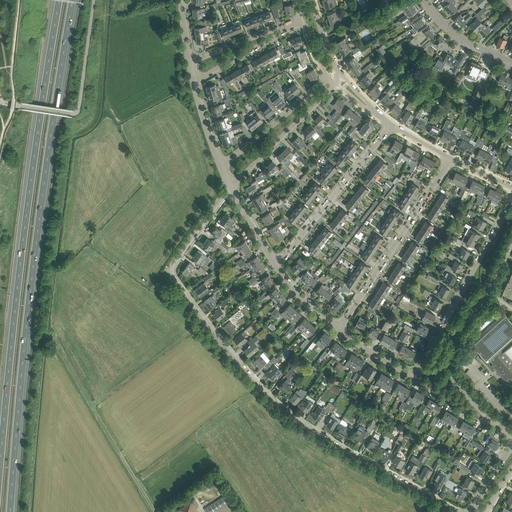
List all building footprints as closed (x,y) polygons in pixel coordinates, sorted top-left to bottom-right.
[(454,0),(446,0),(444,2),(446,5),(444,7),(450,14),(457,8),(454,4),(455,1),(454,0)] [(498,0),(506,9),(510,5),(505,0),(498,0)] [(408,16),(417,10),(411,1),(402,7),(406,14),(398,19),(399,20),(395,23),(397,27),(406,21),(408,20),(407,18),(409,17),(408,16)] [(288,2),(283,3),(270,5),(273,13),(275,18),(279,17),(278,9),(285,7),(286,13),(294,11),(292,4),(288,5),(288,2)] [(485,5),(485,6),(476,14),(479,17),(485,11),(488,8),(485,5)] [(205,8),(193,9),(194,17),(202,16),(202,12),(206,12),(205,8)] [(269,11),(264,13),(263,10),(262,10),(263,14),(266,22),(269,21),(269,20),(272,19),(269,11)] [(336,11),(327,14),(329,21),(331,28),(341,25),(338,18),(336,11)] [(408,20),(406,21),(408,24),(411,25),(412,24),(413,27),(424,20),(422,17),(420,15),(419,16),(417,13),(410,18),(408,20)] [(460,14),(453,20),(460,27),(472,16),(468,13),(466,15),(465,15),(463,16),(463,17),(460,14)] [(266,22),(263,14),(257,16),(260,23),(263,22),(264,23),(266,22)] [(244,18),(245,21),(247,28),(251,27),(252,28),(254,27),(251,19),(250,16),(244,18)] [(260,23),(257,16),(251,19),(254,27),(257,26),(256,25),(260,23)] [(481,19),(479,17),(470,25),(475,31),(483,24),(479,21),(481,19)] [(361,20),(352,24),(356,31),(364,27),(361,20)] [(426,23),(424,20),(413,27),(411,29),(413,33),(412,34),(413,35),(417,32),(419,31),(428,25),(426,22),(426,23)] [(495,31),(503,23),(501,20),(492,28),(495,31)] [(240,23),(234,25),(237,34),(240,33),(239,32),(243,30),(240,23)] [(483,36),(491,29),(488,26),(486,28),(483,24),(475,31),(476,31),(477,30),(483,36)] [(237,34),(234,25),(226,28),(229,36),(234,34),(234,35),(237,34)] [(207,30),(206,26),(195,28),(196,36),(204,34),(204,31),(207,30)] [(414,37),(411,40),(418,49),(429,39),(430,39),(436,34),(429,26),(420,35),(418,33),(417,32),(413,35),(414,37)] [(207,34),(204,34),(196,36),(197,43),(208,41),(208,38),(207,34)] [(499,37),(496,45),(502,48),(504,44),(505,45),(507,40),(506,40),(507,36),(504,35),(503,38),(499,37)] [(292,40),(288,41),(289,44),(293,43),(295,49),(300,47),(298,44),(302,43),(299,36),(292,39),(292,40)] [(442,46),(446,42),(442,38),(442,37),(440,36),(439,36),(438,36),(434,41),(432,38),(425,44),(428,47),(431,45),(437,50),(439,47),(438,46),(440,44),(442,46)] [(349,43),(347,40),(346,37),(336,42),(339,48),(349,43)] [(352,49),(349,43),(339,48),(342,54),(352,49)] [(425,44),(419,49),(421,53),(428,48),(428,47),(425,44)] [(286,53),(284,49),(281,45),(277,47),(282,55),(286,53)] [(385,53),(381,46),(376,49),(380,56),(385,53)] [(279,55),(275,48),(272,50),(271,49),(269,51),(273,59),(279,55)] [(303,52),(302,50),(294,53),(295,57),(298,56),(299,59),(307,56),(305,51),(306,51),(303,52)] [(273,59),(269,51),(266,52),(267,53),(264,55),(268,62),(273,59)] [(458,69),(465,57),(461,55),(458,61),(456,60),(457,60),(447,54),(444,59),(442,58),(440,56),(437,61),(433,67),(441,71),(446,62),(447,63),(448,64),(449,65),(450,65),(451,65),(453,66),(454,66),(454,67),(458,69)] [(268,62),(264,55),(260,57),(260,56),(257,57),(262,65),(268,62)] [(309,60),(307,56),(299,59),(301,62),(302,66),(299,67),(298,68),(300,71),(307,67),(306,64),(308,64),(307,62),(310,60),(309,60)] [(262,65),(257,57),(255,58),(256,59),(252,61),(256,68),(262,65)] [(352,58),(347,62),(351,69),(357,64),(359,63),(355,57),(353,59),(352,58)] [(475,63),(472,62),(466,73),(477,78),(478,76),(485,79),(489,71),(481,68),(482,66),(478,65),(479,64),(475,63)] [(244,65),(241,66),(246,74),(251,71),(251,70),(253,70),(250,64),(248,65),(248,64),(244,66),(244,65)] [(362,71),(357,64),(351,69),(356,75),(362,71)] [(374,64),(371,67),(368,70),(370,72),(376,67),(374,64)] [(246,74),(241,66),(239,67),(239,68),(236,70),(240,77),(246,74)] [(308,73),(306,69),(300,72),(303,76),(307,73),(311,79),(315,77),(316,77),(316,76),(318,75),(314,69),(308,73)] [(240,77),(236,70),(233,72),(232,71),(230,72),(234,80),(240,77)] [(292,75),(290,71),(290,70),(287,73),(293,81),(296,79),(292,75)] [(509,73),(504,71),(502,77),(503,78),(501,83),(507,86),(507,87),(507,89),(510,90),(507,98),(511,100),(511,97),(511,78),(508,77),(509,73)] [(234,80),(230,72),(227,74),(228,75),(224,77),(228,84),(234,80)] [(372,75),(370,72),(360,80),(361,81),(360,82),(363,85),(363,84),(365,86),(371,81),(369,78),(372,75)] [(228,88),(223,79),(220,80),(225,89),(228,88)] [(396,79),(390,85),(385,90),(388,93),(396,84),(398,82),(396,79)] [(293,85),(290,87),(295,94),(300,89),(294,81),(291,83),(293,85)] [(274,84),(280,91),(282,89),(276,82),(274,84)] [(377,83),(370,90),(375,96),(381,91),(378,88),(380,86),(377,83)] [(216,87),(216,84),(206,87),(208,94),(217,91),(218,91),(220,91),(219,86),(216,87)] [(274,93),(267,98),(269,100),(275,107),(277,105),(279,107),(285,102),(278,93),(280,91),(274,84),(271,86),(276,92),(274,93)] [(295,94),(290,87),(287,90),(286,88),(283,90),(290,98),(295,94)] [(478,88),(474,97),(479,99),(482,90),(478,88)] [(403,90),(396,98),(399,100),(405,93),(403,90)] [(217,91),(208,94),(209,100),(218,98),(218,100),(222,99),(222,97),(220,91),(218,91),(217,91)] [(385,95),(380,101),(386,105),(388,103),(390,105),(394,100),(392,98),(390,99),(388,97),(390,96),(387,93),(385,95)] [(335,119),(339,113),(343,108),(341,107),(344,104),(338,98),(332,105),(337,109),(331,116),(329,114),(326,117),(332,122),(335,119)] [(397,101),(390,110),(396,115),(401,109),(398,107),(400,104),(397,101)] [(410,101),(405,108),(400,115),(400,116),(401,114),(404,116),(402,118),(409,122),(413,115),(408,111),(412,104),(410,101)] [(264,106),(261,109),(258,111),(263,116),(266,114),(268,116),(274,111),(267,103),(264,106)] [(222,104),(211,107),(214,115),(222,113),(221,109),(224,108),(222,104)] [(349,120),(355,113),(349,108),(343,115),(349,120)] [(421,130),(427,121),(428,118),(425,116),(424,119),(420,117),(421,115),(421,114),(423,111),(420,109),(415,117),(417,119),(418,120),(415,126),(421,130)] [(254,116),(252,118),(257,125),(263,121),(254,111),(252,113),(254,116)] [(349,120),(347,122),(353,126),(354,125),(360,118),(355,113),(349,120)] [(320,115),(315,120),(318,123),(315,126),(319,130),(322,127),(320,124),(322,122),(326,126),(328,123),(335,129),(338,132),(340,130),(338,128),(338,127),(337,126),(337,127),(329,120),(327,122),(320,115)] [(228,119),(228,117),(226,118),(224,118),(216,121),(218,129),(222,127),(223,130),(230,128),(231,128),(231,127),(232,124),(228,124),(227,123),(226,122),(227,120),(228,119)] [(257,125),(252,118),(249,120),(248,119),(245,122),(252,130),(257,125)] [(428,125),(426,128),(430,130),(429,132),(435,136),(436,134),(437,133),(439,134),(441,129),(439,128),(433,125),(435,120),(432,119),(428,125)] [(452,131),(446,128),(450,121),(447,119),(442,128),(444,130),(440,138),(446,141),(452,131)] [(373,127),(366,122),(361,128),(359,126),(357,129),(365,136),(373,127)] [(310,124),(303,131),(308,137),(310,139),(312,137),(317,132),(315,130),(313,128),(310,124)] [(353,126),(347,133),(351,136),(357,128),(354,125),(353,126)] [(249,132),(244,126),(241,128),(243,131),(246,135),(249,132)] [(315,126),(313,128),(315,130),(317,132),(317,133),(319,135),(322,137),(324,135),(320,130),(319,130),(315,126)] [(460,137),(463,131),(460,130),(459,132),(453,129),(452,131),(446,141),(453,145),(457,136),(460,137)] [(234,136),(232,131),(231,131),(228,132),(228,131),(220,134),(222,141),(233,137),(234,136)] [(466,133),(463,131),(460,137),(462,139),(458,147),(464,150),(468,143),(470,139),(464,136),(466,133)] [(306,144),(298,136),(292,142),(298,149),(302,146),(303,147),(306,144)] [(238,142),(237,139),(234,140),(233,137),(222,141),(224,147),(232,144),(238,142)] [(352,140),(348,145),(354,150),(358,145),(352,140)] [(398,150),(402,144),(395,140),(392,147),(389,152),(392,154),(393,152),(394,152),(396,149),(398,150)] [(309,143),(306,146),(312,152),(315,150),(309,143)] [(474,146),(468,143),(464,150),(471,154),(474,146)] [(354,150),(348,145),(344,150),(350,155),(354,150)] [(282,152),(288,158),(292,162),(295,159),(294,158),(296,156),(287,147),(282,152)] [(401,153),(397,160),(399,161),(401,158),(404,159),(407,161),(409,157),(413,150),(407,147),(403,154),(401,153)] [(488,148),(486,152),(482,159),(488,163),(492,155),(489,153),(490,149),(488,148)] [(480,149),(476,156),(482,159),(486,152),(480,149)] [(350,155),(344,150),(339,156),(345,160),(350,155)] [(407,161),(406,162),(410,164),(409,166),(411,167),(414,168),(418,161),(415,159),(416,158),(419,153),(413,150),(409,157),(407,161)] [(288,158),(282,152),(277,157),(286,166),(288,163),(286,161),(288,158)] [(393,166),(395,162),(393,161),(386,155),(383,158),(389,163),(393,166)] [(345,160),(339,156),(335,161),(341,166),(345,160)] [(425,167),(430,159),(424,156),(418,167),(420,168),(422,165),(425,167)] [(387,164),(380,159),(376,164),(382,169),(387,164)] [(436,162),(430,159),(425,167),(428,168),(426,172),(429,173),(431,170),(436,162)] [(266,172),(268,175),(269,176),(273,172),(274,173),(277,170),(276,169),(278,167),(272,161),(267,166),(269,169),(266,172)] [(503,164),(507,166),(505,169),(506,170),(505,170),(505,171),(505,172),(506,173),(507,173),(507,174),(508,174),(509,174),(510,173),(510,172),(511,173),(511,165),(509,163),(505,161),(503,164)] [(331,163),(327,168),(333,173),(337,168),(331,163)] [(378,174),(382,169),(376,164),(372,169),(378,174)] [(290,176),(285,170),(281,166),(278,169),(283,174),(286,177),(288,176),(289,177),(290,176)] [(333,173),(327,168),(322,174),(328,179),(333,173)] [(251,184),(244,188),(245,188),(249,194),(252,193),(253,192),(253,191),(257,188),(256,187),(259,185),(258,182),(260,181),(266,177),(268,175),(266,172),(264,169),(263,170),(259,174),(259,175),(255,178),(256,179),(251,182),(251,184)] [(374,180),(378,174),(372,169),(368,175),(374,180)] [(320,172),(316,177),(318,179),(324,184),(328,179),(322,174),(320,172)] [(415,174),(412,172),(411,173),(409,178),(414,182),(417,178),(414,176),(415,174)] [(458,183),(461,175),(456,172),(452,180),(458,183)] [(370,185),(374,180),(368,175),(363,180),(370,185)] [(464,186),(467,178),(461,175),(458,183),(464,186)] [(392,186),(390,184),(387,181),(382,186),(386,189),(387,191),(390,188),(392,186)] [(475,191),(479,183),(473,181),(469,188),(468,191),(465,190),(462,197),(465,198),(467,194),(468,194),(469,194),(470,192),(471,192),(474,193),(475,191)] [(315,182),(311,187),(317,192),(321,187),(315,182)] [(416,193),(419,187),(413,183),(409,189),(416,193)] [(479,205),(486,190),(483,189),(484,186),(479,183),(475,191),(478,193),(477,196),(477,197),(477,199),(478,199),(476,203),(479,205)] [(368,190),(362,185),(358,190),(364,195),(368,190)] [(317,192),(311,187),(307,193),(313,198),(317,192)] [(412,199),(416,193),(409,189),(405,194),(412,199)] [(492,199),(496,191),(490,189),(489,191),(486,190),(479,205),(482,206),(485,199),(486,198),(487,199),(487,197),(492,199)] [(360,200),(364,195),(358,190),(354,195),(360,200)] [(496,191),(492,199),(491,202),(496,205),(501,194),(496,191)] [(262,193),(252,199),(256,205),(263,201),(267,199),(265,196),(264,196),(262,193)] [(313,198),(307,193),(302,198),(309,203),(313,198)] [(445,204),(448,198),(449,198),(450,197),(445,193),(444,195),(442,194),(438,199),(445,204)] [(412,199),(405,194),(402,200),(408,204),(412,199)] [(356,205),(360,200),(354,195),(349,200),(356,205)] [(282,203),(283,201),(281,198),(270,205),(272,208),(275,206),(277,205),(278,206),(279,207),(282,203)] [(441,209),(445,204),(438,199),(434,205),(441,209)] [(351,210),(356,205),(349,200),(345,205),(351,210)] [(408,204),(402,200),(398,205),(405,210),(408,204)] [(265,204),(263,201),(256,205),(259,212),(270,206),(268,203),(265,204)] [(301,203),(297,208),(303,213),(307,207),(301,203)] [(359,212),(363,207),(358,203),(354,208),(359,212)] [(437,215),(441,209),(434,205),(431,210),(437,215)] [(303,213),(297,208),(293,213),(299,218),(303,213)] [(397,218),(400,212),(394,208),(390,214),(397,218)] [(349,214),(342,209),(338,214),(345,219),(349,214)] [(434,220),(437,215),(431,210),(427,216),(434,220)] [(223,223),(220,226),(230,233),(233,235),(235,233),(232,230),(229,226),(234,220),(232,218),(229,216),(230,215),(227,212),(226,213),(220,221),(223,223)] [(269,213),(262,217),(266,224),(273,220),(269,213)] [(299,218),(293,213),(288,218),(294,223),(299,218)] [(340,224),(345,219),(338,214),(334,219),(340,224)] [(393,224),(397,218),(390,214),(386,219),(393,224)] [(476,217),(472,224),(482,229),(486,222),(476,217)] [(336,230),(340,224),(334,219),(330,225),(336,230)] [(393,224),(386,219),(383,225),(389,229),(393,224)] [(433,225),(426,221),(422,227),(429,231),(433,225)] [(278,223),(269,229),(273,235),(280,230),(278,227),(280,226),(278,223)] [(479,234),(471,230),(469,229),(471,226),(466,223),(464,226),(468,228),(465,234),(476,240),(479,234)] [(389,229),(383,225),(379,230),(386,235),(389,229)] [(216,227),(211,233),(219,240),(220,240),(222,240),(222,238),(223,238),(223,237),(219,235),(222,231),(216,227)] [(332,232),(325,227),(321,232),(327,237),(332,232)] [(425,236),(429,231),(422,227),(419,232),(425,236)] [(285,235),(284,232),(282,233),(280,230),(273,235),(276,240),(285,235)] [(323,242),(327,237),(321,232),(317,237),(323,242)] [(422,242),(425,236),(419,232),(415,238),(422,242)] [(376,234),(373,240),(379,244),(383,239),(376,234)] [(476,240),(465,234),(462,240),(458,238),(456,241),(461,244),(463,241),(473,246),(476,240)] [(319,248),(323,242),(317,237),(313,242),(319,248)] [(218,246),(207,238),(203,244),(210,250),(212,246),(215,249),(218,246)] [(335,238),(332,242),(340,247),(340,248),(342,249),(347,243),(345,241),(342,244),(335,238)] [(376,250),(379,244),(373,240),(369,245),(376,250)] [(222,242),(220,244),(228,249),(230,247),(224,242),(222,241),(222,242)] [(239,252),(242,251),(249,246),(245,241),(235,247),(239,252)] [(415,251),(419,246),(413,241),(409,247),(415,251)] [(315,253),(319,248),(313,242),(308,248),(315,253)] [(369,245),(364,242),(360,247),(365,251),(372,255),(376,250),(369,245)] [(228,249),(220,244),(219,247),(222,249),(220,251),(225,254),(227,250),(228,249)] [(243,258),(252,252),(249,246),(242,251),(244,254),(241,256),(243,258)] [(412,257),(415,251),(409,247),(405,253),(412,257)] [(466,259),(470,252),(461,247),(459,251),(460,252),(459,255),(466,259)] [(206,256),(198,250),(193,258),(200,263),(203,259),(204,259),(206,256)] [(372,255),(365,251),(362,257),(368,261),(372,255)] [(408,263),(412,257),(405,253),(401,258),(404,260),(403,262),(407,264),(408,263)] [(208,257),(213,262),(212,263),(216,266),(219,261),(215,259),(210,255),(208,257)] [(257,256),(247,262),(249,266),(251,269),(254,267),(261,262),(257,256)] [(445,267),(447,263),(438,258),(436,263),(445,267)] [(303,263),(299,260),(291,267),(296,273),(302,267),(301,265),(303,263)] [(459,272),(463,264),(456,261),(453,267),(448,265),(446,268),(453,272),(454,269),(459,272)] [(194,266),(189,262),(183,272),(187,275),(190,271),(198,277),(201,272),(195,268),(193,267),(194,266)] [(251,269),(253,272),(252,272),(252,275),(253,276),(255,275),(265,269),(261,262),(254,267),(251,269)] [(361,262),(357,267),(364,271),(368,266),(361,262)] [(401,263),(399,262),(395,268),(402,272),(406,266),(407,264),(403,262),(401,263)] [(511,291),(511,262),(511,263),(507,273),(509,274),(506,279),(505,279),(500,289),(502,290),(500,293),(511,298),(511,297),(511,298),(511,295),(511,293),(511,291)] [(360,277),(364,271),(357,267),(354,265),(350,270),(354,273),(360,277)] [(398,278),(402,272),(395,268),(392,273),(398,278)] [(306,282),(311,276),(314,273),(312,271),(310,272),(308,270),(301,277),(306,282)] [(445,280),(452,284),(456,277),(447,272),(445,275),(447,276),(445,280)] [(317,276),(314,273),(311,276),(306,282),(310,287),(318,280),(316,278),(317,276)] [(360,277),(354,273),(350,278),(356,283),(360,277)] [(395,283),(398,278),(392,273),(388,279),(395,283)] [(211,274),(204,279),(206,282),(213,277),(211,274)] [(327,274),(325,277),(321,281),(323,284),(330,276),(327,274)] [(428,274),(426,278),(438,284),(440,280),(428,274)] [(274,282),(269,275),(262,280),(264,283),(260,286),(262,289),(274,282)] [(353,288),(356,283),(350,278),(347,283),(345,282),(343,285),(344,286),(351,290),(352,288),(353,288)] [(390,286),(384,281),(380,287),(387,291),(390,286)] [(204,282),(195,289),(200,296),(209,290),(204,282)] [(326,290),(329,288),(325,284),(324,286),(322,284),(315,292),(321,297),(326,291),(326,290)] [(445,296),(449,289),(442,286),(440,284),(438,288),(440,289),(438,293),(445,296)] [(220,286),(212,291),(214,294),(222,288),(220,286)] [(383,297),(387,291),(380,287),(376,293),(383,297)] [(274,299),(280,294),(275,288),(266,296),(268,299),(271,296),(274,299)] [(331,290),(329,288),(326,290),(326,291),(321,297),(326,301),(333,294),(330,291),(331,290)] [(383,297),(376,293),(373,298),(379,303),(383,297)] [(285,299),(280,294),(274,299),(276,302),(273,304),(276,307),(285,299)] [(333,302),(330,305),(336,311),(344,302),(341,300),(343,299),(338,294),(332,300),(333,302)] [(213,295),(204,301),(209,308),(218,301),(215,298),(213,295)] [(415,300),(404,295),(403,297),(410,301),(410,302),(413,304),(414,301),(415,300)] [(222,306),(228,301),(228,303),(232,300),(231,299),(229,296),(226,299),(220,304),(222,306)] [(431,305),(438,310),(442,302),(435,298),(430,296),(428,299),(433,302),(431,305)] [(376,308),(379,303),(373,298),(369,304),(376,308)] [(243,303),(245,305),(249,310),(251,308),(246,301),(243,303)] [(414,301),(413,304),(423,310),(425,306),(414,301)] [(290,304),(281,314),(284,316),(283,317),(286,319),(289,316),(295,309),(290,304)] [(369,306),(367,310),(375,315),(377,312),(369,306)] [(225,309),(222,309),(220,307),(215,311),(216,312),(214,314),(218,319),(227,312),(225,309)] [(239,309),(222,324),(224,326),(223,326),(223,327),(224,326),(230,334),(230,335),(237,329),(237,328),(236,328),(236,327),(235,326),(232,323),(239,317),(240,318),(244,315),(239,309)] [(292,324),(301,314),(295,309),(289,316),(292,319),(289,321),(292,324)] [(431,323),(435,315),(426,310),(426,311),(424,310),(423,311),(420,316),(424,319),(422,321),(427,324),(429,321),(431,323)] [(511,322),(503,313),(494,321),(490,317),(475,330),(479,335),(470,343),(487,361),(489,360),(492,364),(491,365),(507,383),(511,378),(511,322)] [(387,322),(388,322),(389,319),(384,316),(382,319),(383,320),(379,327),(383,330),(387,322)] [(362,331),(367,321),(360,317),(355,327),(362,331)] [(255,318),(244,327),(246,330),(253,325),(252,323),(257,319),(255,318)] [(304,330),(310,323),(305,318),(296,328),(302,333),(304,330)] [(316,328),(310,323),(304,330),(302,333),(305,335),(307,337),(316,328)] [(424,335),(428,328),(420,323),(416,331),(424,335)] [(289,332),(294,326),(291,324),(285,331),(287,333),(289,332)] [(374,338),(378,331),(379,331),(378,331),(380,329),(377,327),(375,329),(372,327),(368,334),(374,338)] [(408,330),(404,328),(398,339),(402,341),(408,330)] [(408,330),(402,341),(401,341),(404,343),(409,335),(410,335),(412,332),(408,330)] [(241,333),(234,339),(240,346),(247,339),(244,336),(247,334),(244,331),(242,333),(241,333)] [(325,333),(316,343),(319,346),(322,348),(326,345),(331,338),(325,333)] [(386,345),(391,338),(387,336),(388,334),(385,333),(380,341),(386,345)] [(248,342),(250,345),(248,346),(248,347),(244,350),(249,356),(259,348),(255,344),(259,340),(255,336),(248,342)] [(303,348),(309,340),(307,338),(300,346),(303,348)] [(394,340),(391,338),(386,345),(393,349),(398,340),(395,338),(394,340)] [(333,356),(341,346),(336,342),(328,352),(333,356)] [(405,356),(409,349),(406,347),(407,345),(404,343),(399,352),(405,356)] [(339,361),(347,350),(341,346),(333,356),(336,358),(339,361)] [(411,359),(416,350),(413,348),(411,351),(409,349),(405,356),(411,359)] [(325,351),(319,357),(318,359),(320,361),(322,359),(327,353),(325,351)] [(351,368),(357,357),(352,353),(345,365),(351,368)] [(261,369),(267,363),(260,355),(253,361),(261,369)] [(281,371),(274,364),(280,358),(278,356),(276,358),(270,364),(272,367),(265,373),(269,377),(270,376),(273,379),(281,371)] [(274,356),(268,362),(270,364),(276,358),(274,356)] [(357,372),(363,360),(357,357),(351,368),(357,372)] [(371,379),(376,370),(369,366),(368,369),(366,368),(362,374),(371,379)] [(292,387),(289,384),(291,381),(290,380),(296,375),(292,372),(294,369),(292,367),(285,376),(288,378),(285,381),(279,387),(285,393),(288,391),(292,387)] [(383,384),(387,376),(381,373),(375,384),(378,386),(381,387),(383,384)] [(383,384),(381,387),(387,391),(393,380),(387,376),(383,384)] [(400,394),(404,386),(398,383),(392,394),(395,395),(397,392),(400,394)] [(400,394),(398,397),(401,399),(400,400),(403,402),(404,400),(410,390),(404,386),(400,394)] [(297,390),(289,399),(295,404),(300,398),(301,399),(307,391),(305,394),(301,390),(299,392),(298,391),(297,390)] [(410,403),(407,409),(410,411),(414,404),(417,405),(419,402),(422,403),(424,399),(422,397),(423,395),(416,391),(410,401),(410,403)] [(305,401),(300,407),(306,411),(307,409),(309,410),(313,403),(308,400),(310,397),(307,395),(303,400),(305,401)] [(429,413),(435,402),(430,399),(423,409),(429,413)] [(330,410),(333,405),(329,402),(326,407),(324,406),(323,409),(318,406),(312,416),(316,418),(316,417),(320,419),(327,408),(330,410)] [(435,416),(441,405),(435,402),(429,413),(435,416)] [(447,422),(452,414),(446,411),(441,418),(441,419),(438,417),(437,419),(435,423),(438,424),(440,421),(446,424),(447,422)] [(328,422),(326,425),(329,427),(330,426),(333,428),(335,424),(338,426),(342,419),(335,415),(332,413),(327,421),(328,422),(328,423),(328,422)] [(458,418),(452,414),(447,422),(451,424),(451,426),(449,430),(453,432),(458,422),(456,421),(458,418)] [(337,427),(340,429),(338,432),(339,432),(338,433),(342,436),(343,434),(346,436),(349,430),(350,430),(352,426),(350,426),(349,425),(348,428),(346,427),(348,424),(347,422),(346,421),(344,420),(342,419),(338,426),(337,427)] [(368,426),(366,429),(370,432),(372,429),(376,421),(374,419),(373,419),(369,427),(368,426)] [(465,432),(469,424),(463,421),(461,424),(458,422),(453,432),(456,434),(459,428),(465,432)] [(469,437),(464,446),(467,448),(474,435),(476,432),(473,430),(475,428),(469,424),(465,432),(468,434),(468,435),(468,437),(469,437)] [(356,432),(351,441),(358,445),(366,431),(363,429),(364,428),(359,425),(356,432)] [(498,443),(492,438),(493,437),(489,434),(486,438),(486,439),(484,441),(488,444),(486,448),(490,451),(492,447),(494,449),(498,443)] [(392,450),(390,449),(390,448),(391,448),(391,447),(391,446),(391,445),(391,444),(390,444),(390,443),(390,442),(389,442),(389,441),(388,441),(388,440),(389,438),(386,436),(377,451),(381,453),(379,455),(386,459),(392,450)] [(372,437),(367,446),(374,450),(379,441),(372,437)] [(423,461),(426,456),(429,451),(430,449),(427,448),(426,449),(425,449),(423,454),(422,453),(419,459),(423,461)] [(478,452),(476,455),(479,458),(485,462),(490,455),(489,454),(490,453),(491,452),(485,448),(483,451),(480,449),(478,452)] [(398,453),(392,462),(400,466),(400,465),(401,465),(404,460),(402,459),(403,456),(398,453)] [(436,470),(439,464),(442,459),(439,458),(436,462),(433,469),(436,470)] [(420,462),(417,461),(415,460),(414,464),(410,461),(405,470),(412,473),(415,468),(416,468),(420,462)] [(478,474),(482,467),(476,463),(476,462),(473,460),(471,460),(467,466),(471,468),(470,470),(478,474)] [(458,462),(456,466),(460,468),(468,473),(470,469),(458,462)] [(425,466),(419,476),(425,479),(427,476),(428,477),(432,471),(425,466)] [(441,487),(445,479),(446,478),(448,479),(449,479),(452,473),(449,472),(446,477),(437,472),(433,479),(436,480),(434,484),(441,487)] [(470,487),(474,480),(467,476),(462,486),(466,488),(468,486),(470,487)] [(448,479),(445,485),(457,491),(455,495),(462,499),(466,492),(455,486),(457,484),(454,482),(449,479),(448,479)] [(204,508),(206,511),(213,511),(232,500),(227,494),(209,505),(204,508)] [(198,511),(191,501),(178,510),(179,511),(198,511)]
